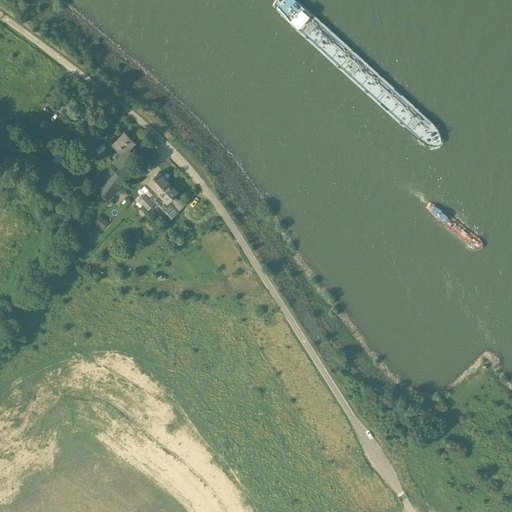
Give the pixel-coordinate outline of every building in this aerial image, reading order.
[(113,143),(122,152),(112,162),(122,172),(132,161),(128,158),(132,153),(128,149),(134,142),(124,132),(113,143)] [(145,160),(141,164),(146,170),(151,165),(152,166),(159,159),(152,151),(144,159),(145,160)] [(116,172),(99,192),(108,200),(126,180),(116,172)] [(158,172),(145,185),(154,195),(168,181),(158,172)] [(169,203),(167,201),(177,191),(176,190),(177,189),(174,185),(172,186),(168,181),(157,191),(154,195),(158,199),(155,202),(162,210),(169,203)] [(139,200),(135,203),(140,208),(150,199),(145,194),(139,200)] [(145,213),(155,204),(150,199),(140,208),(137,211),(142,215),(145,213)] [(100,216),(94,223),(102,230),(108,223),(100,216)]
